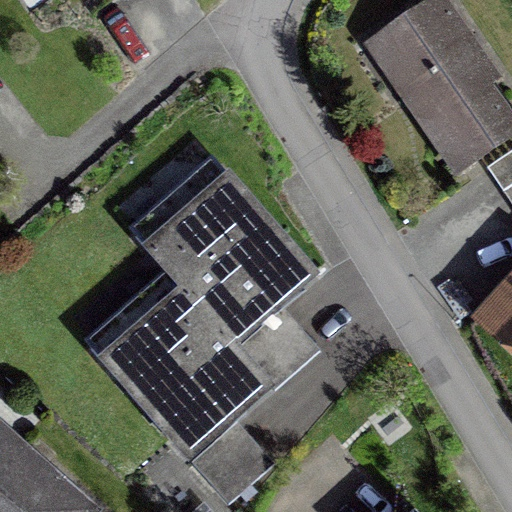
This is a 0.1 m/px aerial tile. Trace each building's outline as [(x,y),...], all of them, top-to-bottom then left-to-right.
[(441,0),(435,0),(378,39),(413,90),(405,95),(457,172),(511,135),(511,124),(475,70),(485,64),(441,0)] [(511,151),(487,169),(503,192),(511,186),(511,151)] [(172,278),(228,342),(229,341),(310,270),(217,165),(135,237),(171,279),(172,278)] [(511,186),(503,192),(511,206),(511,186)] [(265,383),(229,341),(228,342),(172,278),(171,279),(90,349),(182,455),(265,383)] [(511,280),(481,315),(511,343),(511,280)] [(274,391),(319,351),(283,310),(238,350),(274,391)] [(273,465),(236,424),(191,463),(227,505),(273,465)] [(0,511),(93,511),(37,462),(30,470),(21,462),(28,454),(0,428),(0,511)]
